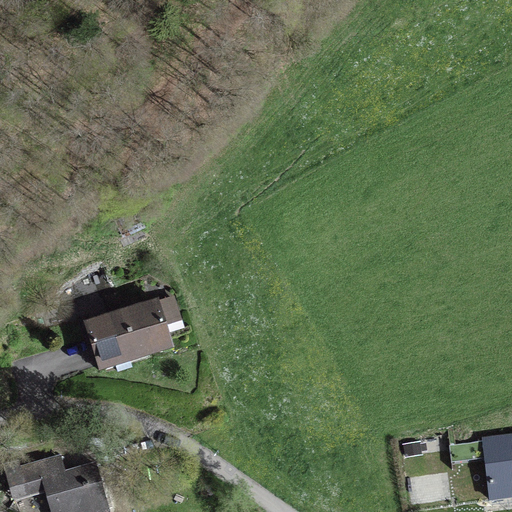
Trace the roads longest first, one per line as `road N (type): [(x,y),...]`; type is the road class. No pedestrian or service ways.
road 1 (track): [(0,283),(63,235),(223,0)]
road 2 (residential): [(276,511),(176,441),(34,414),(0,424)]
